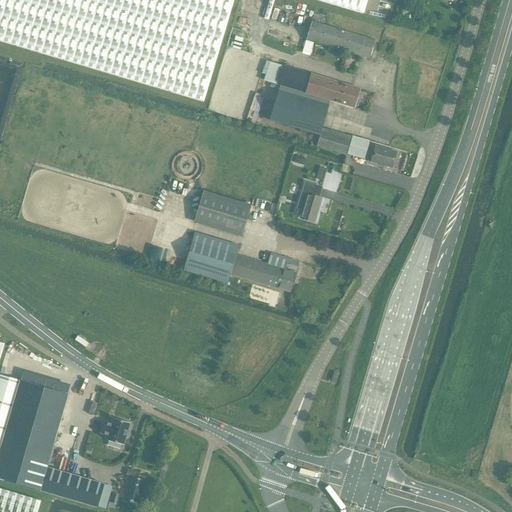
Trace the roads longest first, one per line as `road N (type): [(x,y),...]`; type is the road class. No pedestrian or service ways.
road 1 (primary): [(508,0),(353,471)]
road 2 (primary): [(379,477),(511,37)]
road 3 (unclassified): [(299,408),(411,210),(480,0)]
road 4 (tertiary): [(280,458),(113,380),(0,297)]
